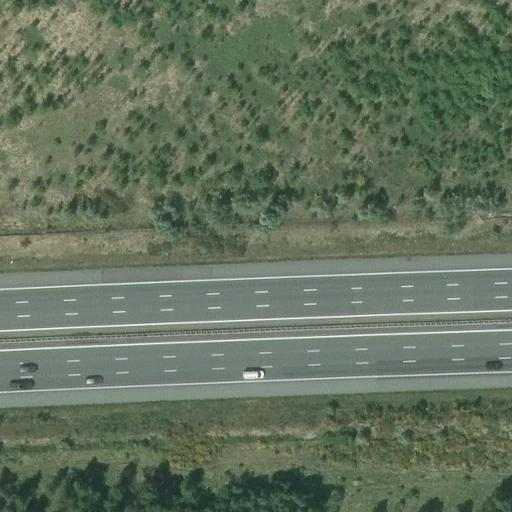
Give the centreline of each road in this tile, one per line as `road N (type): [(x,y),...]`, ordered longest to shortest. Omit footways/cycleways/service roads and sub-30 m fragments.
road 1 (motorway): [(511,292),(0,315)]
road 2 (motorway): [(0,374),(511,352)]
